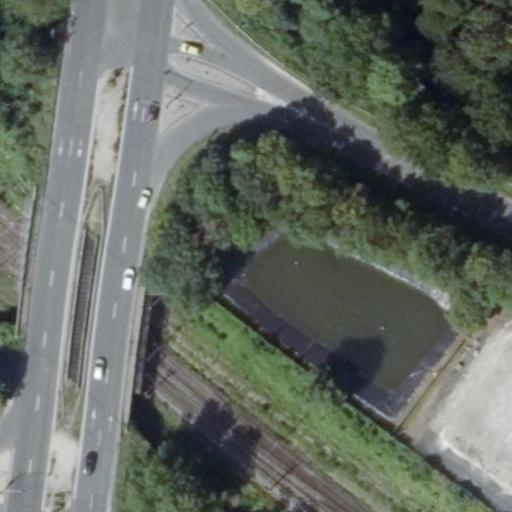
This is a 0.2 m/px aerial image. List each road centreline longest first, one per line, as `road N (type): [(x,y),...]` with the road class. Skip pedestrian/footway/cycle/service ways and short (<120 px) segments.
road 1 (primary): [(89,36),(36,413)]
road 2 (primary): [(87,511),(134,173)]
road 3 (secondary): [(292,104),(511,215)]
road 4 (primary): [(134,173),(211,122),(292,104)]
road 5 (secondary): [(149,56),(292,104)]
road 6 (primary): [(292,104),(186,0)]
